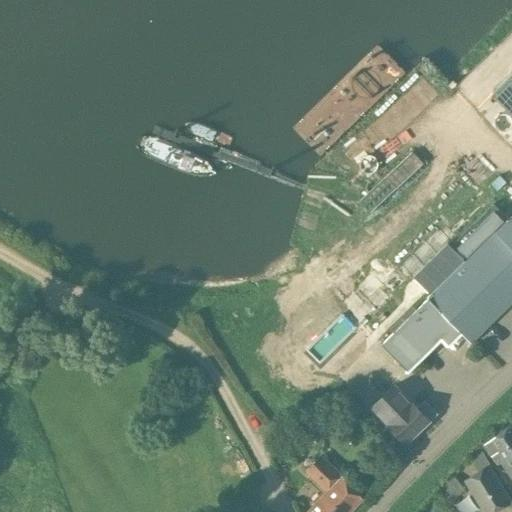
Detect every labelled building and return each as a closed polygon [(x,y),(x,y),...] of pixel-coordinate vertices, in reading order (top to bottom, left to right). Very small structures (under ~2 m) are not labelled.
[(511,73),(493,92),(511,110),(511,213),(508,218),(494,203),(450,245),(448,243),(414,277),(430,294),(427,297),(429,298),(382,344),(406,368),(406,373),(410,373),(442,341),(448,347),(451,346),(463,335),(471,343),(511,303),(511,73)] [(411,400),(395,384),(372,407),(406,443),(431,419),(430,419),(437,413),(425,401),(419,407),(412,400),(411,400)] [(511,424),(484,445),(492,457),(496,454),(511,476),(511,424)] [(350,511),(363,499),(322,456),(307,471),(327,491),(307,511),(350,511)] [(498,511),(511,503),(511,501),(491,468),(468,483),(485,511),(498,511)] [(446,497),(450,503),(456,498),(466,491),(454,475),(445,483),(438,488),(442,493),(446,497)]
